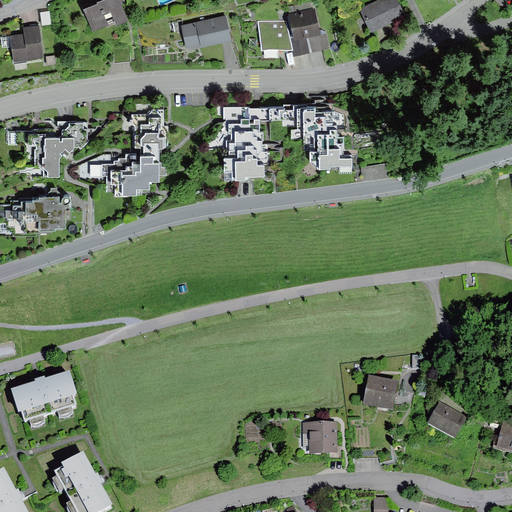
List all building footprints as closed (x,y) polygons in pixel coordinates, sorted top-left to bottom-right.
[(97,0),(84,6),(93,27),(116,17),(118,22),(128,18),(120,0),(97,0)] [(399,0),(376,0),(360,8),(370,30),(406,14),(399,0)] [(314,8),(290,14),(295,37),(290,38),(294,55),(329,47),(326,33),(320,35),(314,8)] [(51,23),(50,10),(40,11),(41,24),(51,23)] [(225,16),(183,27),(189,51),(231,40),(225,16)] [(177,21),(169,23),(171,31),(179,29),(177,21)] [(286,22),(258,21),(262,49),(293,49),(286,22)] [(25,33),(11,34),(14,59),(44,55),(40,23),(24,25),(25,33)] [(113,45),(114,62),(131,61),(129,44),(113,45)] [(55,54),(46,55),(47,64),(56,63),(55,54)] [(270,105),(270,120),(297,120),(297,127),(289,128),(289,140),(306,140),(306,134),(310,134),(310,161),(318,169),(332,168),(332,166),(354,165),(354,155),(341,155),(341,145),(338,145),(338,125),(335,125),(335,108),(316,109),(316,104),(299,104),(299,101),(293,101),(293,108),(285,108),(285,105),(270,105)] [(230,147),(237,147),(237,156),(224,156),(224,170),(233,170),(233,180),(246,180),(246,175),(264,175),(264,164),(257,164),(257,145),(263,145),(263,131),(259,131),(259,117),(248,117),(248,106),(225,106),(225,116),(243,116),(243,121),(230,121),(230,128),(235,128),(235,140),(230,140),(230,147)] [(117,163),(100,163),(100,175),(107,175),(107,194),(142,194),(142,187),(150,187),(150,178),(160,178),(160,175),(168,175),(168,164),(162,164),(162,146),(164,146),(165,134),(159,134),(159,126),(162,126),(162,122),(164,122),(164,108),(152,108),(149,113),(134,113),(134,145),(141,145),(141,160),(134,160),(134,158),(120,158),(120,161),(117,161),(117,163)] [(47,129),(7,129),(7,145),(35,145),(35,166),(44,166),(48,170),(48,176),(60,176),(60,156),(63,153),(60,151),(66,146),(70,151),(75,146),(75,141),(87,141),(87,127),(85,127),(85,119),(58,119),(58,124),(62,129),(62,137),(60,137),(60,133),(47,133),(47,129)] [(23,204),(0,203),(0,222),(8,222),(8,228),(14,228),(14,233),(40,232),(40,228),(54,228),(56,225),(66,225),(66,218),(72,218),(72,201),(70,201),(72,198),(71,194),(68,193),(64,193),(63,195),(63,200),(60,200),(60,193),(39,193),(39,196),(33,196),(33,198),(27,198),(27,199),(23,199),(23,204)] [(412,356),(412,369),(420,369),(420,356),(412,356)] [(36,383),(11,391),(18,413),(20,414),(23,425),(78,410),(75,397),(77,395),(70,372),(46,379),(44,378),(40,379),(36,380),(36,383)] [(402,386),(373,379),(367,406),(395,413),(402,386)] [(470,420),(444,405),(432,424),(459,440),(470,420)] [(338,423),(303,423),(303,432),(308,432),(308,456),(339,456),(338,423)] [(499,437),(497,436),(494,449),(511,453),(511,425),(503,423),(502,426),(499,437)] [(65,468),(57,472),(78,511),(103,511),(113,507),(101,485),(103,483),(101,478),(98,473),(95,474),(84,454),(63,465),(65,468)] [(16,493),(3,469),(0,471),(0,511),(28,511),(22,501),(26,500),(23,494),(20,490),(16,493)] [(386,498),(374,498),(373,511),(388,511),(388,506),(386,498)]
